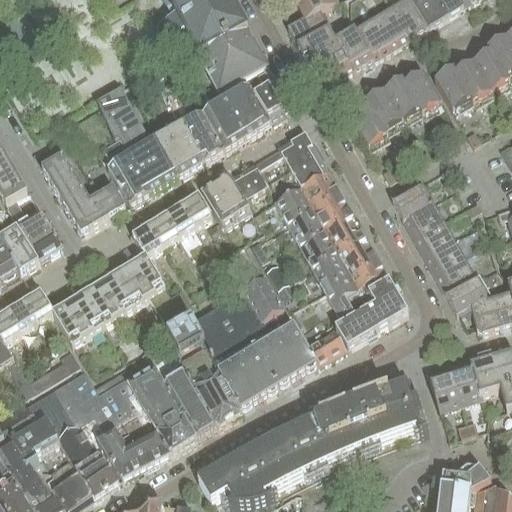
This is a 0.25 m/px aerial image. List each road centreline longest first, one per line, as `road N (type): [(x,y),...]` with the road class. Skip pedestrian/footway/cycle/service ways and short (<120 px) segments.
road 1 (residential): [(317,117),(416,288),(426,329),(128,511)]
road 2 (residential): [(317,117),(78,263)]
road 3 (residential): [(317,117),(511,1)]
road 4 (residential): [(0,125),(78,263)]
road 5 (residential): [(253,0),(317,117)]
